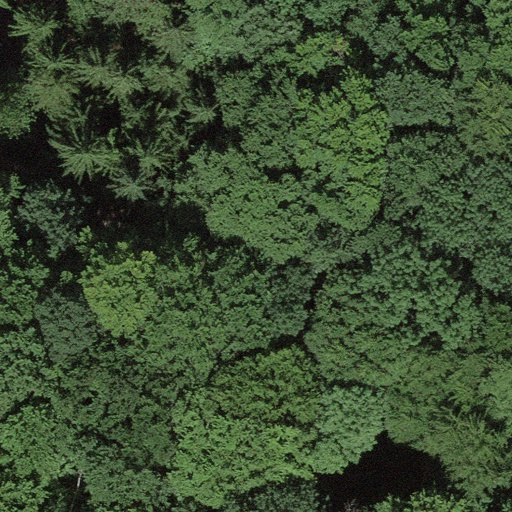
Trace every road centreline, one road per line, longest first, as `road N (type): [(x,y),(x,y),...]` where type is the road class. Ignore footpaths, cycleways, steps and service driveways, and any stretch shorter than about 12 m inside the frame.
road 1 (track): [(511,392),(365,342),(80,214),(0,168)]
road 2 (track): [(80,214),(15,65),(5,0)]
